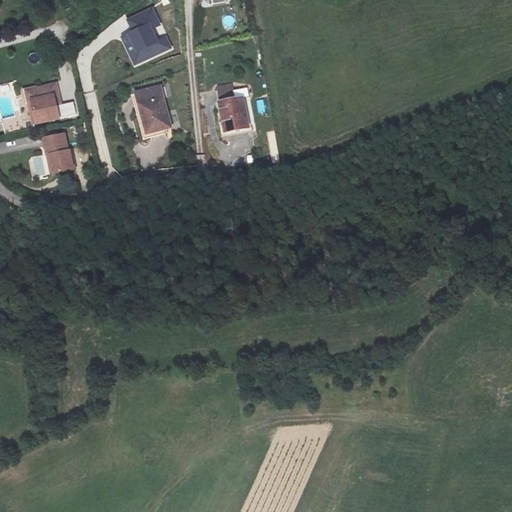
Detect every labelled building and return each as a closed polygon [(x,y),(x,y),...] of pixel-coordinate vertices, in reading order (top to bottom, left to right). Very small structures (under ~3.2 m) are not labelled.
[(120,35),(133,67),(173,51),(155,6),(126,18),(131,30),(120,35)] [(56,91),(28,97),(31,107),(28,107),(33,128),(57,123),(52,103),(58,102),(56,91)] [(247,128),(240,97),(217,102),(224,134),(247,128)] [(167,131),(160,101),(136,107),(143,136),(167,131)] [(66,155),(62,138),(42,143),(46,159),(49,159),(53,179),(73,173),(69,155),(66,155)] [(32,178),(47,175),(44,156),(29,158),(32,178)]
